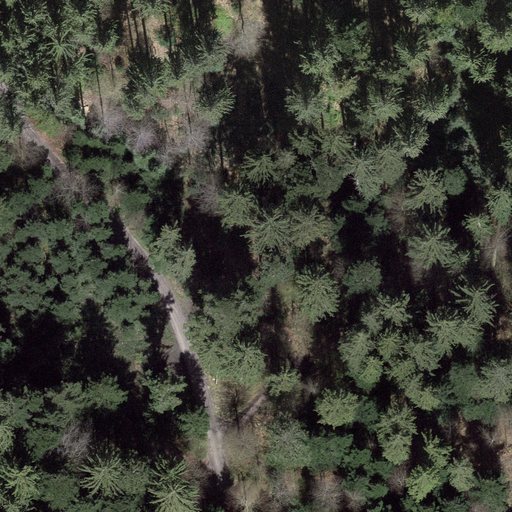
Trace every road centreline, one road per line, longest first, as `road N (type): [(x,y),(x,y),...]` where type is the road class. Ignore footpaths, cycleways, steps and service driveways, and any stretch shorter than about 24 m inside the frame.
road 1 (track): [(218,462),(200,389),(152,268),(13,113),(0,83)]
road 2 (track): [(116,93),(121,230)]
